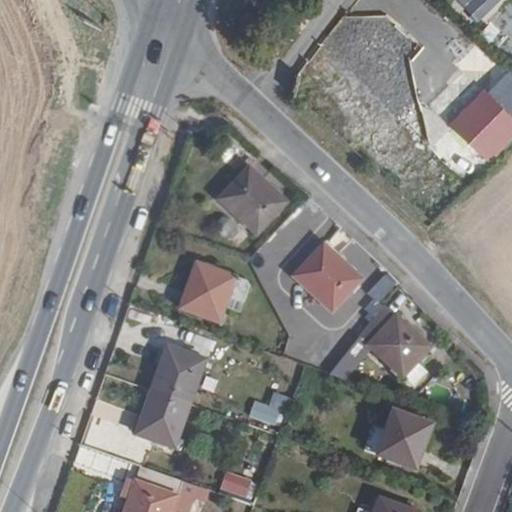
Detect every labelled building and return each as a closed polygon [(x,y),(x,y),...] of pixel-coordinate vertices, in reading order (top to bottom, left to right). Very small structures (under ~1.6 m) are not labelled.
[(470,16),(491,1),(490,0),(469,0),(462,6),(470,16)] [(511,110),(495,92),(462,122),(493,155),(511,137),(511,110)] [(288,205),(249,170),(222,201),(261,235),(288,205)] [(362,281),(324,246),(295,278),(334,312),(362,281)] [(243,280),(196,263),(181,307),(218,320),(228,293),(244,299),(248,285),(243,280)] [(429,345),(384,304),(359,334),(411,383),(426,369),(416,359),(429,345)] [(153,391),(191,405),(207,360),(169,346),(153,391)] [(176,449),(191,405),(153,391),(138,435),(176,449)] [(251,403),(248,422),(275,426),(278,406),(251,403)] [(416,469),(432,426),(396,412),(379,455),(416,469)] [(248,502),(255,484),(225,472),(218,491),(248,502)] [(171,511),(177,498),(137,483),(126,511),(171,511)] [(375,511),(417,511),(381,498),(375,511)]
